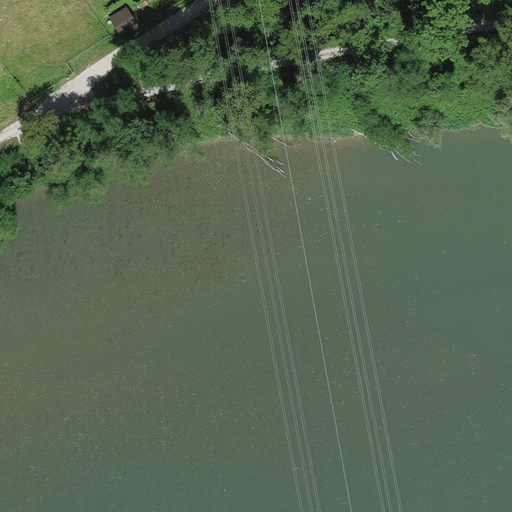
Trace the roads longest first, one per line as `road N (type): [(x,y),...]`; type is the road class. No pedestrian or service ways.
road 1 (track): [(511,21),(56,110),(0,138)]
road 2 (track): [(56,110),(85,74),(202,0)]
